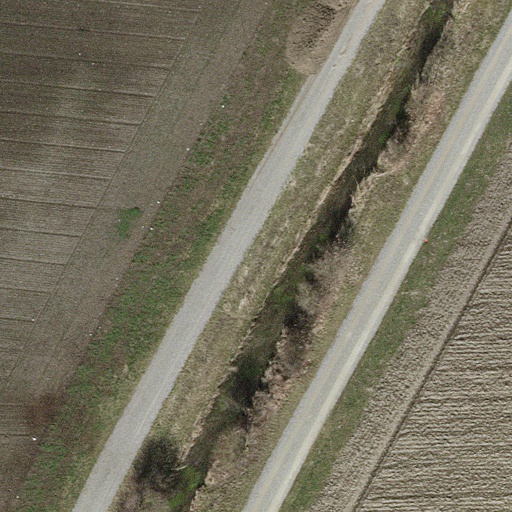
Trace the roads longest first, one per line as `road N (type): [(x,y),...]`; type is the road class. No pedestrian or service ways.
road 1 (track): [(101,511),(179,335),(358,0)]
road 2 (track): [(270,511),(511,66)]
